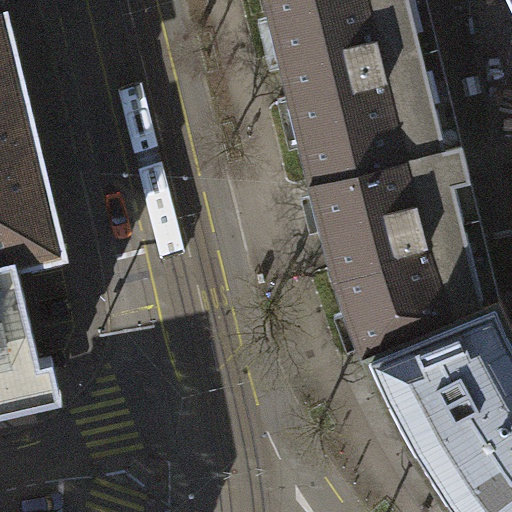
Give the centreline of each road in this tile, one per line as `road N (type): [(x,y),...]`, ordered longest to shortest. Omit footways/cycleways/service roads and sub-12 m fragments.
road 1 (primary): [(124,0),(235,447)]
road 2 (residential): [(235,447),(0,492)]
